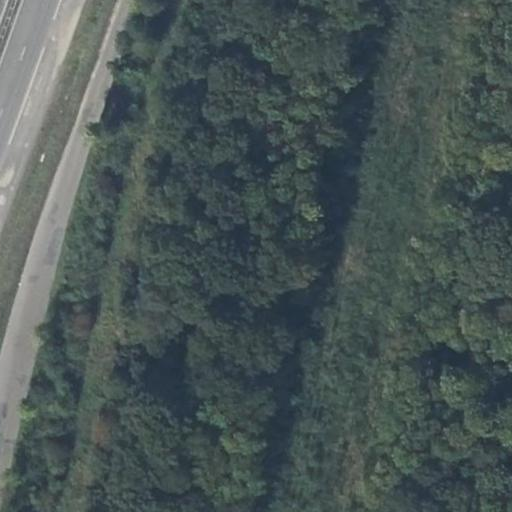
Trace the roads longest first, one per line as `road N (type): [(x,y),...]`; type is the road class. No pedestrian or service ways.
road 1 (unclassified): [(0,452),(35,283),(133,0)]
road 2 (trunk): [(0,123),(45,0)]
